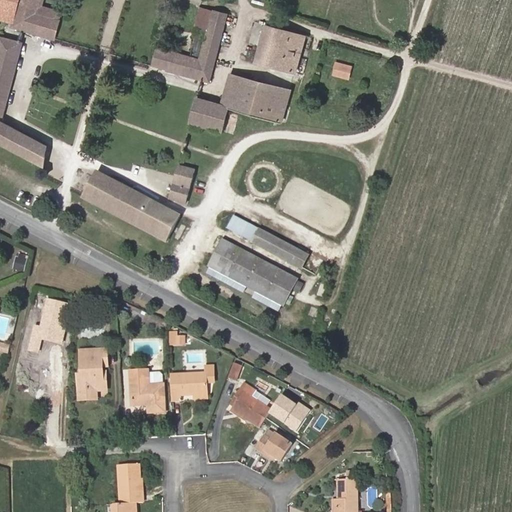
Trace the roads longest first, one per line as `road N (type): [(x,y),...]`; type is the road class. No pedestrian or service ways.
road 1 (residential): [(413,511),(398,442),(364,403),(0,208)]
road 2 (residential): [(186,475),(187,455),(165,446),(61,452)]
road 3 (residential): [(186,475),(237,469),(281,492),(284,511)]
